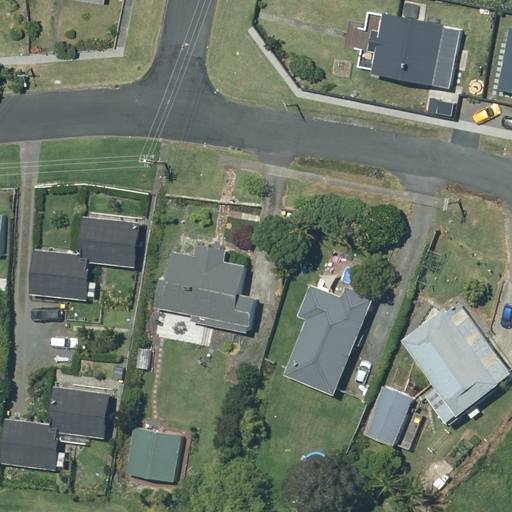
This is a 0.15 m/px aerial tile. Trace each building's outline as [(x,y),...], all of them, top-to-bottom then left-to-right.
[(378,49),(385,50),(381,73),(457,87),(468,30),(453,27),(453,24),(392,12),(389,31),(382,30),(378,49)] [(502,20),(473,15),(471,31),(499,37),(502,20)] [(0,208),(0,250),(8,251),(9,209),(0,208)] [(41,244),(37,290),(93,295),(97,258),(143,262),(147,217),(91,212),(88,249),(41,244)] [(166,273),(161,303),(262,319),(266,289),(250,286),(254,258),(233,255),(234,244),(204,239),(202,250),(181,246),(177,274),(166,273)] [(315,314),(292,370),(344,389),(382,293),(353,282),(349,292),(318,279),(305,310),(315,314)] [(410,338),(469,408),(511,374),(511,351),(466,297),(455,306),(452,303),(410,338)] [(389,381),(371,428),(403,440),(421,394),(389,381)] [(3,464),(59,470),(63,434),(106,439),(112,394),(57,388),(52,427),(8,422),(3,464)] [(230,400),(217,434),(231,439),(244,405),(230,400)] [(356,427),(342,421),(325,459),(339,465),(356,427)] [(138,428),(129,474),(175,483),(184,436),(138,428)] [(274,483),(267,503),(279,507),(285,486),(274,483)]
